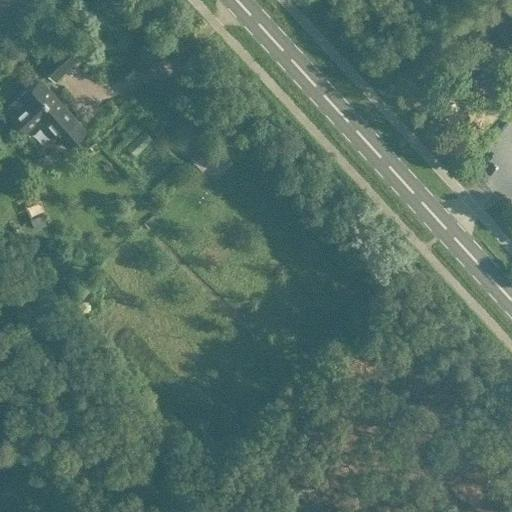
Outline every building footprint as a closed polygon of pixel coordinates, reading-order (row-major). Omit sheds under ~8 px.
[(511,42),(511,17),(500,29),(511,42)] [(55,80),(82,55),(68,40),(41,65),(55,80)] [(27,102),(11,117),(25,132),(38,121),(45,121),(57,135),(68,147),(87,130),(77,118),(40,78),(25,91),(21,95),(27,102)] [(150,125),(129,146),(156,173),(177,151),(150,125)] [(204,125),(181,146),(202,169),(202,170),(226,149),(204,125)] [(41,214),(30,218),(35,229),(46,225),(41,214)]
